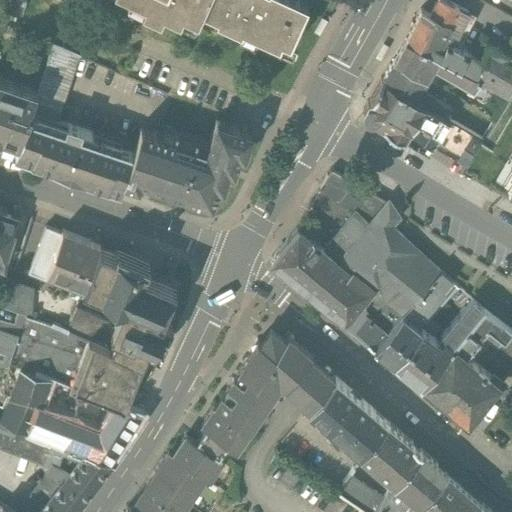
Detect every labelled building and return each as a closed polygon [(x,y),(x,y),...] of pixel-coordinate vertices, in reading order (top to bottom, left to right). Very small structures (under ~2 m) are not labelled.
[(27,2),(21,0),(15,0),(12,11),(22,15),(27,2)] [(201,0),(141,0),(141,3),(159,11),(162,4),(178,12),(182,5),(196,12),(200,4),(201,0)] [(201,0),(200,4),(216,11),(215,14),(240,26),(242,23),(278,40),(281,35),(289,38),(306,0),(201,0)] [(446,0),(436,0),(429,14),(420,8),(405,39),(458,68),(459,68),(468,52),(459,47),(475,15),(446,0)] [(319,35),(327,21),(321,18),(313,32),(319,35)] [(458,68),(405,39),(393,59),(425,78),(434,63),(441,67),(439,71),(479,95),(486,84),(459,68),(458,68)] [(381,61),(389,47),(383,43),(375,57),(381,61)] [(79,56),(52,44),(18,143),(14,157),(119,192),(123,181),(132,153),(90,139),(92,133),(57,121),(79,56)] [(511,46),(508,53),(491,44),(483,60),(468,52),(459,68),(486,84),(508,95),(511,87),(511,46)] [(425,78),(393,59),(382,78),(412,99),(443,115),(444,115),(449,106),(424,92),(422,95),(416,91),(425,78)] [(0,77),(0,76),(0,137),(3,138),(1,143),(11,147),(13,142),(18,143),(36,91),(25,87),(26,86),(22,84),(21,86),(8,81),(9,80),(5,79),(4,80),(0,78),(0,77)] [(412,99),(382,78),(361,113),(416,147),(422,138),(433,144),(448,118),(444,115),(443,115),(412,99)] [(481,138),(448,118),(433,144),(466,163),(481,138)] [(212,128),(206,148),(193,144),(186,165),(188,165),(180,192),(212,202),(218,185),(223,187),(229,169),(234,170),(240,153),(245,155),(251,136),(237,131),(238,125),(230,122),(226,133),(212,128)] [(148,129),(140,127),(134,146),(132,153),(123,181),(130,183),(138,186),(140,179),(180,192),(188,165),(186,165),(193,144),(172,137),(171,142),(161,139),(162,134),(148,129)] [(388,202),(329,169),(318,190),(351,207),(356,212),(370,224),(388,202)] [(352,246),(338,263),(325,251),(312,241),(317,235),(301,222),(297,228),(272,261),(374,345),(386,330),(368,316),(357,306),(372,288),(374,286),(352,269),(390,223),(397,215),(388,202),(370,224),(352,246)] [(356,212),(337,235),(352,246),(370,224),(356,212)] [(0,272),(18,219),(0,213),(0,272)] [(390,223),(352,269),(374,286),(372,288),(384,297),(421,251),(390,223)] [(46,227),(29,271),(46,278),(48,272),(47,272),(62,234),(46,227)] [(89,240),(63,230),(62,234),(47,272),(48,272),(84,286),(99,247),(100,245),(88,241),(89,240)] [(352,246),(337,235),(325,251),(338,263),(352,246)] [(147,268),(99,247),(84,286),(84,287),(128,307),(120,325),(77,306),(74,311),(68,327),(142,362),(148,349),(160,354),(173,324),(157,317),(170,286),(144,275),(147,268)] [(386,330),(374,345),(394,362),(423,328),(416,323),(444,289),(444,286),(450,278),(439,268),(386,330)] [(33,286),(12,279),(3,306),(18,311),(24,313),(33,286)] [(372,288),(357,306),(368,316),(384,297),(372,288)] [(74,311),(58,305),(52,323),(67,329),(68,327),(74,311)] [(473,319),(421,383),(467,421),(499,383),(465,354),(487,327),(503,340),(504,341),(511,329),(483,308),(473,319)] [(423,328),(394,362),(421,383),(473,319),(463,310),(441,337),(444,340),(441,343),(423,328)] [(24,313),(18,311),(14,321),(0,316),(0,360),(20,367),(34,372),(41,374),(49,378),(61,382),(62,381),(79,335),(67,329),(52,323),(51,323),(24,313)] [(257,341),(238,370),(239,370),(214,406),(247,429),(282,378),(289,383),(285,387),(297,397),(309,407),(335,377),(321,365),(287,335),(284,339),(270,329),(261,343),(257,341)] [(511,329),(504,341),(503,340),(497,348),(511,359),(511,329)] [(142,362),(83,336),(79,335),(62,381),(116,402),(117,403),(124,406),(142,362)] [(34,372),(20,367),(0,416),(0,418),(60,443),(68,423),(42,413),(41,415),(35,413),(49,378),(41,374),(34,372)] [(386,421),(335,377),(309,407),(307,409),(359,454),(386,421)] [(116,402),(95,434),(68,423),(60,443),(84,452),(108,462),(141,415),(124,406),(117,403),(116,402)] [(205,427),(195,442),(185,435),(172,454),(205,477),(209,479),(222,461),(217,458),(228,442),(235,446),(247,429),(214,406),(213,406),(201,424),(205,427)] [(0,418),(0,442),(50,462),(58,465),(62,451),(60,443),(0,418)] [(386,421),(359,454),(393,483),(421,451),(421,450),(412,442),(411,443),(386,421)] [(84,452),(60,443),(62,451),(80,457),(84,452)] [(393,483),(387,490),(385,493),(372,511),(394,511),(408,496),(418,505),(446,473),(421,451),(393,483)] [(58,465),(50,462),(40,483),(32,493),(32,496),(40,502),(43,504),(37,511),(73,511),(110,464),(108,462),(84,452),(80,457),(68,469),(58,465)] [(169,452),(130,509),(134,511),(181,511),(205,477),(172,454),(169,452)] [(376,491),(349,473),(336,491),(367,511),(372,511),(385,493),(378,488),(376,491)] [(446,473),(418,505),(425,511),(467,511),(477,500),(446,473)] [(491,511),(477,500),(467,511),(491,511)]
